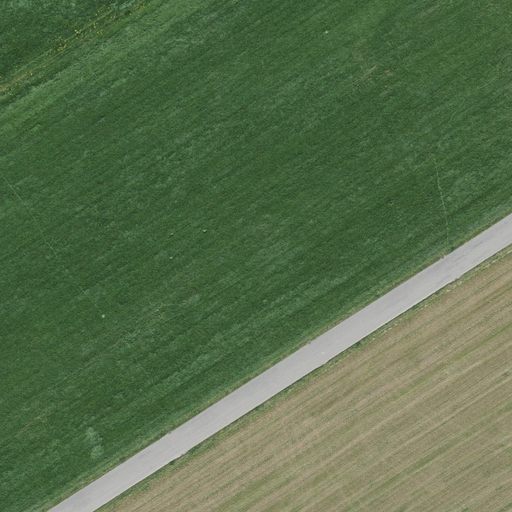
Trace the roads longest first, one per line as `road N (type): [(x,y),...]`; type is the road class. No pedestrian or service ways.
road 1 (unclassified): [(511,226),(67,511)]
road 2 (track): [(139,0),(0,88)]
